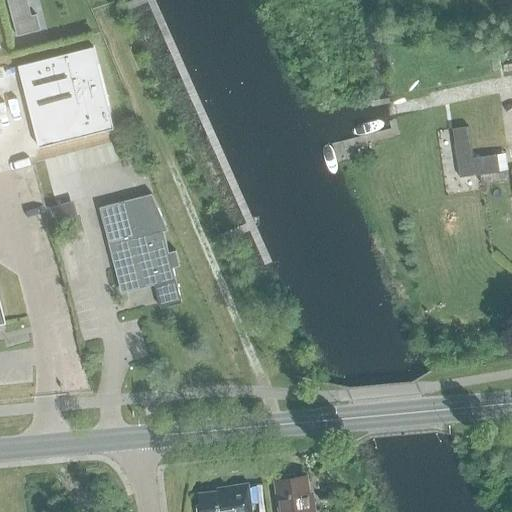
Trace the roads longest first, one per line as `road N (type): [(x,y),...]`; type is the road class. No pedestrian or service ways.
road 1 (tertiary): [(137,437),(511,403)]
road 2 (tertiary): [(0,450),(137,437)]
